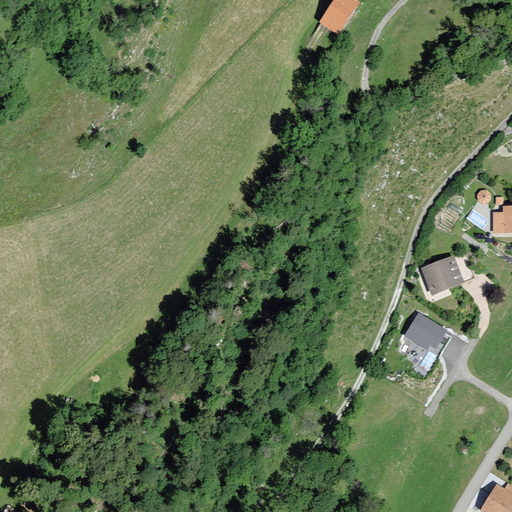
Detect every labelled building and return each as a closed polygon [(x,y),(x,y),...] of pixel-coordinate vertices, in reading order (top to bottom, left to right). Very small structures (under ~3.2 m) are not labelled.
[(346,0),(332,0),(314,24),(330,36),(354,5),(346,0)] [(511,210),(494,209),(492,239),(511,239),(511,210)] [(464,254),(415,270),(423,295),(472,279),(464,254)] [(447,331),(419,315),(406,336),(427,348),(429,345),(436,349),(447,331)] [(511,511),(511,497),(494,487),(478,511),(511,511)]
